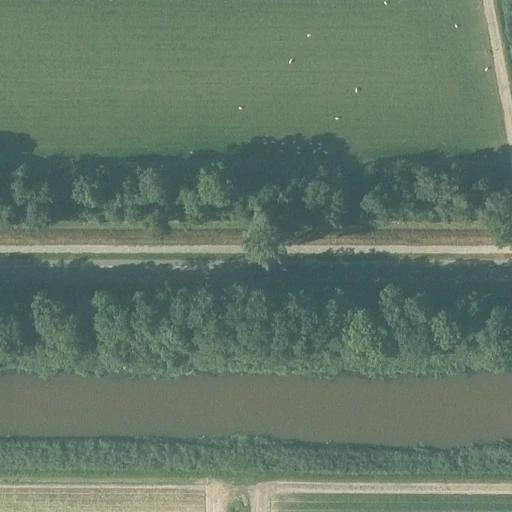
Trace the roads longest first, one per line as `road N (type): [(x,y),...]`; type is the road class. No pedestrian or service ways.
road 1 (tertiary): [(511,270),(0,270)]
road 2 (track): [(511,132),(489,0)]
